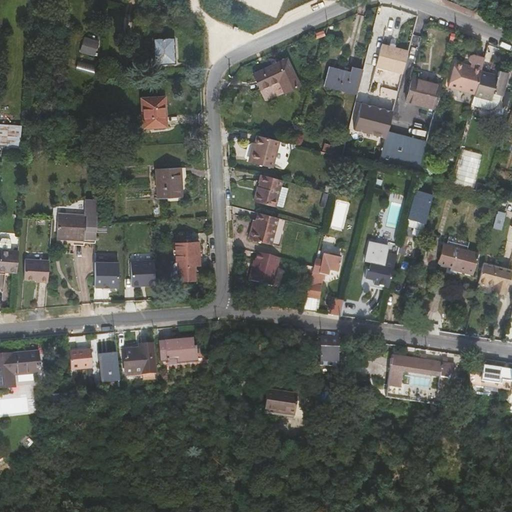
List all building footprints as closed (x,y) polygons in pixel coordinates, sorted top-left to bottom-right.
[(322,29),(313,33),(315,38),(324,33),(322,29)] [(152,64),(170,62),(169,37),(151,38),(152,64)] [(102,45),(94,43),(95,40),(86,38),(84,51),(100,54),(102,45)] [(379,41),(374,63),(401,70),(406,49),(379,41)] [(480,64),(483,55),(476,53),(476,52),(472,51),(471,51),(470,51),(470,52),(469,52),(469,53),(468,53),(468,54),(468,55),(468,56),(468,57),(469,58),(469,59),(470,59),(470,62),(469,63),(453,59),(447,84),(473,90),(480,64)] [(284,55),(251,69),(257,85),(276,77),(281,89),(296,83),(284,55)] [(480,64),(473,90),(471,103),(491,108),(496,100),(499,92),(505,69),(497,67),(497,68),(480,64)] [(355,93),(360,70),(351,68),(349,73),(327,67),(323,85),(355,93)] [(434,107),(440,83),(411,75),(405,99),(434,107)] [(157,113),(162,113),(162,96),(141,98),(143,127),(158,126),(157,113)] [(353,128),(384,136),(385,134),(391,109),(360,102),(353,128)] [(0,123),(0,148),(21,149),(22,124),(0,123)] [(277,139),(255,133),(248,159),(270,165),(277,139)] [(379,157),(377,165),(417,175),(425,144),(385,134),(384,136),(379,157)] [(341,155),(377,165),(379,157),(341,147),(339,155),(341,155)] [(127,167),(128,195),(151,194),(151,167),(127,167)] [(154,198),(178,197),(177,168),(153,169),(154,198)] [(281,179),(260,173),(253,199),(274,205),(275,204),(277,197),(284,198),(287,187),(280,185),(281,179)] [(486,185),(476,182),(474,190),(484,192),(486,185)] [(423,226),(432,191),(414,187),(405,221),(423,226)] [(277,197),(275,204),(282,206),(284,198),(277,197)] [(62,240),(88,240),(88,239),(101,239),(102,198),(88,198),(88,213),(63,212),(62,240)] [(502,220),(506,206),(497,203),(494,218),(502,220)] [(277,217),(258,212),(256,220),(254,226),(251,225),(248,237),(270,243),(277,217)] [(9,271),(17,272),(19,243),(1,241),(1,249),(0,248),(0,267),(9,268),(9,271)] [(389,286),(395,263),(384,259),(387,245),(369,241),(365,259),(371,260),(369,268),(367,268),(365,277),(374,279),(373,282),(389,286)] [(189,265),(197,265),(196,242),(181,243),(172,244),(173,259),(168,262),(169,274),(175,278),(190,277),(189,265)] [(442,243),(437,260),(455,266),(455,268),(472,272),(477,252),(442,243)] [(279,257),(257,251),(253,268),(251,268),(249,278),(272,285),(279,257)] [(305,296),(318,298),(322,272),(326,273),(328,268),(338,270),(341,257),(322,253),(321,259),(315,257),(312,266),(310,275),(305,296)] [(54,281),(55,259),(31,258),(29,278),(42,278),(46,279),(46,280),(54,281)] [(157,283),(156,259),(132,261),(134,284),(143,284),(142,282),(149,282),(149,284),(157,283)] [(101,285),(124,286),(125,261),(101,260),(101,285)] [(509,280),(511,268),(483,261),(478,280),(493,284),(492,290),(504,293),(506,286),(504,285),(505,279),(509,280)] [(305,264),(303,274),(310,275),(312,266),(305,264)] [(316,312),(318,298),(305,296),(301,309),(316,312)] [(335,297),(331,312),(339,313),(343,299),(335,297)] [(221,343),(231,342),(230,332),(220,333),(221,343)] [(338,354),(339,337),(321,336),(320,353),(338,354)] [(192,355),(190,337),(157,339),(159,357),(192,355)] [(125,373),(141,372),(154,371),(152,342),(139,343),(140,347),(123,348),(125,373)] [(99,372),(119,370),(116,346),(97,348),(99,372)] [(92,369),(90,348),(69,350),(71,371),(92,369)] [(41,371),(38,350),(0,353),(0,386),(16,385),(15,373),(41,371)] [(454,364),(392,354),(385,399),(447,408),(454,364)] [(468,369),(469,384),(499,388),(501,378),(511,380),(511,369),(481,365),(481,371),(468,369)] [(119,377),(119,370),(99,372),(100,379),(119,377)] [(269,389),(266,409),(296,415),(299,393),(269,389)]
